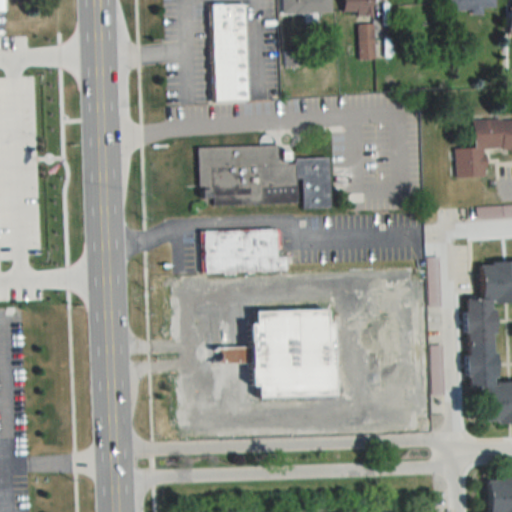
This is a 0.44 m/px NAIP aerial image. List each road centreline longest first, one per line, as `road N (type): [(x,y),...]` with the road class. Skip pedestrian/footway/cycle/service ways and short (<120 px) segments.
road 1 (residential): [(118,511),(144,481),(431,466),(447,450),(423,438),(144,452),(107,429)]
road 2 (secondary): [(111,511),(96,0)]
road 3 (residential): [(511,229),(461,230),(443,242),(449,511)]
